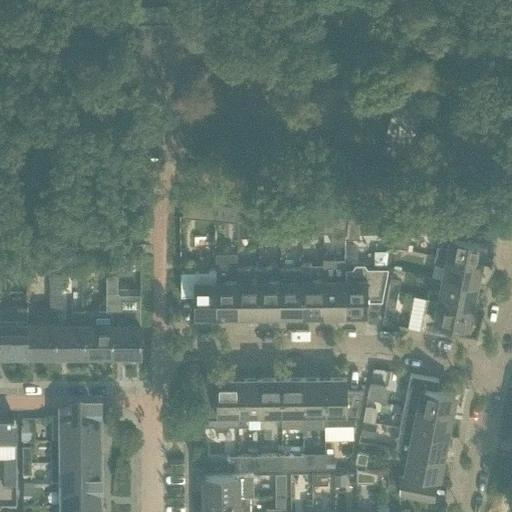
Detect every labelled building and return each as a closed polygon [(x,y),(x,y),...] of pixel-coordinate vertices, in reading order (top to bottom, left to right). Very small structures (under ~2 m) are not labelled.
[(191,22),(136,23),(137,135),(160,135),(160,121),(159,121),(158,49),(191,49),(191,22)] [(341,116),(339,115),(335,133),(372,141),(372,140),(382,142),(381,150),(411,156),(427,77),(397,71),(397,72),(345,61),(338,90),(355,94),(352,107),(339,105),(338,108),(343,109),(341,116)] [(487,172),(504,93),(464,85),(447,164),(487,172)] [(215,219),(214,203),(185,200),(183,202),(182,216),(215,219)] [(237,205),(214,203),(215,219),(237,221),(237,205)] [(258,221),(258,207),(237,205),(237,221),(258,221)] [(279,210),(258,207),(258,221),(258,225),(279,225),(279,210)] [(296,233),(296,211),(279,210),(279,225),(280,225),(280,232),(296,233)] [(322,232),(322,214),(301,212),(301,232),(322,233),(322,232)] [(344,239),(344,216),(322,214),(322,232),(331,232),(331,245),(344,245),(344,239)] [(359,217),(344,216),(344,239),(358,239),(359,217)] [(400,248),(407,249),(412,223),(396,221),(392,246),(400,248)] [(436,249),(435,255),(479,264),(483,242),(473,240),(475,230),(453,228),(451,236),(449,249),(436,246),(436,249)] [(0,242),(0,262),(27,262),(27,242),(0,242)] [(55,243),(55,271),(61,271),(61,273),(70,273),(70,243),(55,243)] [(111,247),(111,261),(140,261),(140,243),(111,243),(111,247)] [(400,248),(392,246),(389,258),(398,259),(400,248)] [(219,252),(216,265),(228,267),(231,254),(219,252)] [(479,264),(435,255),(433,261),(445,266),(443,279),(475,285),(479,264)] [(352,268),(345,268),(345,313),(367,312),(367,299),(381,299),(387,268),(367,267),(363,263),(355,263),(352,268)] [(266,269),(258,269),(259,313),(280,313),(280,268),(277,264),(266,265),(266,269)] [(302,313),(301,264),(300,264),(300,268),(280,268),(280,313),(302,313)] [(323,313),(323,266),(323,264),(301,264),(302,313),(323,313)] [(345,313),(345,268),(345,266),(323,266),(323,313),(345,313)] [(259,313),(258,269),(258,267),(237,268),(237,281),(237,314),(259,313)] [(209,269),(208,272),(181,272),(180,278),(180,296),(193,296),(193,314),(215,314),(215,269),(209,269)] [(237,314),(237,281),(223,281),(221,269),(215,269),(215,314),(237,314)] [(49,271),(50,290),(55,289),(55,292),(61,292),(61,273),(61,271),(55,271),(49,271)] [(111,273),(106,273),(106,290),(111,290),(111,292),(117,292),(117,273),(111,273)] [(475,285),(443,279),(440,292),(427,292),(426,298),(471,306),(475,285)] [(399,282),(390,281),(388,289),(397,291),(399,282)] [(55,289),(50,290),(50,311),(61,311),(61,292),(55,292),(55,289)] [(397,291),(388,289),(385,306),(395,308),(397,291)] [(111,290),(106,290),(106,311),(112,311),(112,323),(111,353),(122,353),(122,358),(138,358),(138,353),(139,353),(140,353),(140,323),(140,296),(139,296),(139,310),(118,310),(118,296),(118,292),(117,292),(111,292),(111,290)] [(426,298),(425,304),(420,329),(452,336),(454,326),(466,328),(471,306),(426,298)] [(83,353),(83,310),(72,310),(72,323),(55,323),(55,353),(83,353)] [(95,310),(83,310),(83,353),(111,353),(112,323),(95,323),(95,310)] [(27,311),(0,311),(0,353),(27,353),(27,323),(27,311)] [(55,323),(27,323),(27,353),(55,353),(55,323)] [(454,393),(436,389),(438,380),(409,374),(405,397),(407,397),(405,406),(450,414),(454,393)] [(346,378),(324,379),(324,424),(331,424),(331,428),(346,427),(346,424),(357,424),(363,391),(346,391),(346,378)] [(259,379),(237,380),(238,425),(248,424),(248,412),(259,412),(259,379)] [(281,424),(281,379),(259,379),(259,412),(272,412),(275,424),(281,424)] [(302,379),(281,379),(281,424),(287,424),(290,412),(303,412),(302,379)] [(324,424),(324,379),(302,379),(303,412),(316,411),(318,424),(324,424)] [(215,392),(204,392),(204,426),(212,426),(216,430),(225,430),(228,425),(232,425),(238,425),(237,380),(215,380),(215,392)] [(386,401),(389,388),(370,384),(367,397),(386,401)] [(366,406),(364,420),(374,422),(376,407),(366,406)] [(403,406),(399,427),(446,436),(450,414),(405,406),(403,406)] [(15,423),(0,422),(0,453),(15,453),(15,423)] [(99,444),(99,436),(99,422),(51,423),(51,446),(59,446),(59,445),(100,445),(100,444),(99,444)] [(363,422),(360,435),(374,438),(376,425),(363,422)] [(395,448),(397,449),(441,457),(446,436),(399,427),(398,435),(394,437),(397,441),(395,448)] [(22,430),(22,445),(33,445),(34,445),(34,430),(22,430)] [(100,445),(59,445),(59,446),(60,467),(100,466),(99,445),(100,445)] [(441,457),(397,449),(396,455),(408,459),(405,473),(437,479),(441,457)] [(368,454),(356,451),(354,463),(366,465),(368,454)] [(22,467),(31,467),(31,453),(22,453),(22,467)] [(303,455),(303,469),(325,469),(325,453),(303,453),(303,455)] [(325,453),(325,467),(335,467),(335,457),(333,457),(333,454),(325,453)] [(282,469),(282,455),(260,456),(260,468),(260,469),(282,469)] [(303,455),(282,455),(282,469),(303,469),(303,455)] [(238,456),(226,457),(227,469),(238,469),(238,456)] [(260,456),(238,456),(238,469),(260,469),(260,468),(260,456)] [(15,464),(3,465),(4,491),(16,491),(15,464)] [(100,487),(100,466),(60,467),(60,488),(100,488),(100,487)] [(31,467),(22,467),(22,481),(31,481),(31,467)] [(356,468),(356,482),(377,483),(378,472),(356,468)] [(204,474),(204,496),(249,496),(253,496),(253,474),(204,474)] [(312,484),(327,484),(327,474),(312,474),(312,484)] [(345,474),(333,474),(334,486),(346,486),(345,474)] [(391,477),(387,477),(387,490),(391,490),(400,490),(400,477),(391,477)] [(435,483),(400,477),(400,490),(400,493),(432,500),(435,483)] [(100,489),(100,488),(60,488),(60,510),(100,509),(100,489)] [(32,489),(23,489),(23,502),(32,502),(32,489)] [(249,511),(249,496),(204,496),(204,511),(249,511)] [(312,511),(312,503),(304,504),(304,511),(312,511)]
